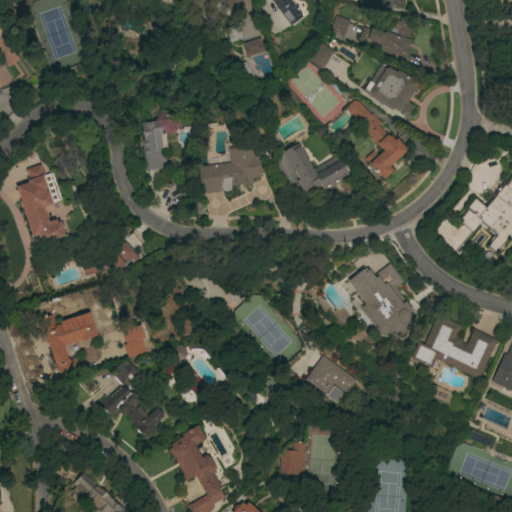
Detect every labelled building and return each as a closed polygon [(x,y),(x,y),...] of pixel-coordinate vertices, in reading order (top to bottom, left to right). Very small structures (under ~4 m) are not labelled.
[(241,0),(242,2),(238,9),(245,12),(242,20),(228,13),(227,15),(205,5),(207,0),(241,0)] [(289,0),(302,17),(290,26),(270,0),(289,0)] [(384,31),(394,35),(396,30),(387,27),(390,17),(399,21),(400,20),(412,24),(406,40),(409,40),(406,47),(409,48),(404,59),(391,54),(390,55),(377,51),(378,49),(357,41),(362,27),(369,30),(370,28),(383,33),(384,31)] [(331,31),(336,19),(352,26),(347,38),(331,31)] [(229,42),(224,27),(237,23),(242,38),(229,42)] [(259,38),(264,51),(245,57),(241,44),(259,38)] [(321,68),(308,59),(319,42),(333,51),(321,68)] [(253,77),(242,83),(233,68),(244,62),(253,77)] [(418,84),(406,101),(413,106),(407,116),(398,110),(397,112),(393,109),(391,111),(362,91),(369,81),(380,66),(384,69),(385,68),(386,69),(387,67),(395,73),(397,70),(398,72),(399,71),(418,84)] [(388,167),(392,171),(382,180),(368,164),(368,163),(364,159),(373,151),(377,156),(382,151),(347,112),(346,108),(353,101),(358,102),(371,116),(372,115),(380,123),(377,125),(388,137),(389,136),(394,140),(396,139),(406,150),(388,167)] [(141,141),(143,141),(140,123),(159,120),(161,134),(165,133),(167,149),(164,149),(166,167),(145,170),(141,141)] [(301,149),(302,149),(308,158),(306,159),(312,169),(337,155),(348,175),(340,180),(341,182),(324,191),(321,187),(315,190),(314,188),(303,194),(295,181),(298,179),(282,152),(297,143),(301,149)] [(228,149),(249,146),(249,150),(253,150),(254,157),(259,156),(261,177),(252,178),(253,184),(230,186),(230,189),(228,191),(226,191),(224,192),(222,191),(219,191),(219,192),(203,194),(202,193),(201,194),(199,177),(199,169),(200,169),(200,167),(229,163),(228,149)] [(15,186),(28,182),(24,169),(41,164),(44,175),(51,173),(60,199),(51,202),(52,204),(42,207),(47,222),(55,219),(56,222),(59,221),(64,236),(40,244),(37,235),(32,237),(16,192),(15,186)] [(511,165),(511,236),(505,241),(502,244),(502,246),(500,248),(498,249),(497,249),(496,251),(495,251),(493,253),(485,247),(488,244),(487,243),(489,242),(490,239),(491,237),(494,235),(493,234),(492,235),(487,230),(488,229),(480,222),(471,232),(457,220),(465,210),(464,209),(473,198),(483,207),(492,196),(491,195),(503,182),(504,183),(511,174),(511,172),(509,169),(511,165)] [(98,255),(108,245),(113,251),(121,241),(132,251),(134,250),(140,255),(133,263),(128,258),(124,262),(124,263),(114,274),(108,268),(83,276),(79,266),(101,259),(98,255)] [(368,268),(373,275),(389,263),(401,280),(392,287),(402,301),(400,303),(407,312),(406,318),(410,323),(390,338),(386,332),(384,333),(378,333),(375,329),(375,326),(359,306),(362,304),(344,281),(361,268),(363,272),(368,268)] [(477,379),(433,359),(429,368),(409,358),(416,342),(423,345),(436,314),(460,326),(455,337),(461,340),(460,342),(466,345),(473,329),(495,340),(477,379)] [(39,319),(51,315),(55,326),(64,323),(64,322),(68,320),(69,321),(76,319),(76,320),(82,318),(86,331),(73,335),(75,342),(63,346),(64,349),(71,347),(78,367),(58,373),(55,365),(54,365),(39,319)] [(140,338),(145,351),(126,357),(122,345),(140,338)] [(511,392),(490,382),(507,346),(509,347),(511,342),(511,392)] [(321,355),(356,380),(346,393),(332,383),(324,394),(304,379),(321,355)] [(122,386),(112,375),(128,361),(137,371),(122,386)] [(152,426),(154,428),(155,429),(154,431),(153,433),(148,438),(146,438),(143,438),(134,427),(135,426),(123,413),(121,413),(120,413),(118,412),(116,411),(110,416),(99,404),(108,396),(119,387),(121,389),(123,387),(129,393),(132,392),(134,393),(136,394),(137,396),(137,399),(136,402),(134,405),(136,408),(138,407),(146,415),(144,416),(145,418),(155,408),(163,416),(152,426)] [(205,495),(194,476),(192,478),(191,477),(185,481),(181,475),(183,475),(168,449),(170,448),(169,445),(176,441),(175,440),(182,437),(181,434),(196,425),(204,439),(193,446),(200,458),(205,455),(207,458),(208,457),(215,469),(213,470),(215,472),(212,474),(220,487),(217,488),(223,498),(211,504),(213,508),(210,509),(211,510),(207,511),(190,511),(187,506),(205,495)] [(302,475),(279,474),(280,450),(291,451),(292,446),(290,446),(290,442),(304,443),(302,475)] [(126,511),(98,511),(82,498),(80,500),(70,492),(75,486),(72,484),(82,473),(126,511)] [(232,511),(233,511),(232,508),(236,505),(238,505),(243,499),(257,511),(232,511)]
